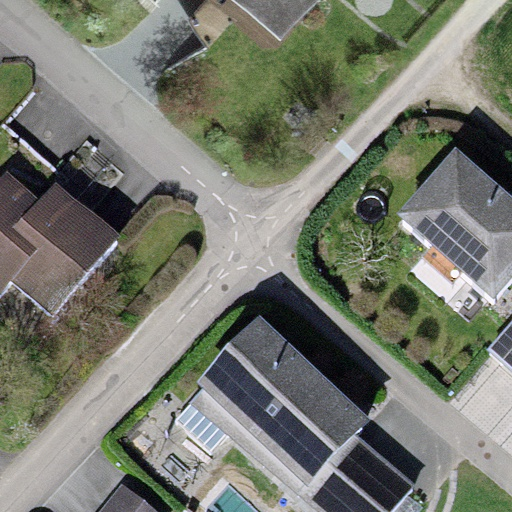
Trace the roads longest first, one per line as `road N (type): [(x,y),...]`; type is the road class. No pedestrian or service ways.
road 1 (residential): [(261,243),(14,511)]
road 2 (residential): [(261,243),(0,11)]
road 3 (residential): [(432,61),(261,243)]
